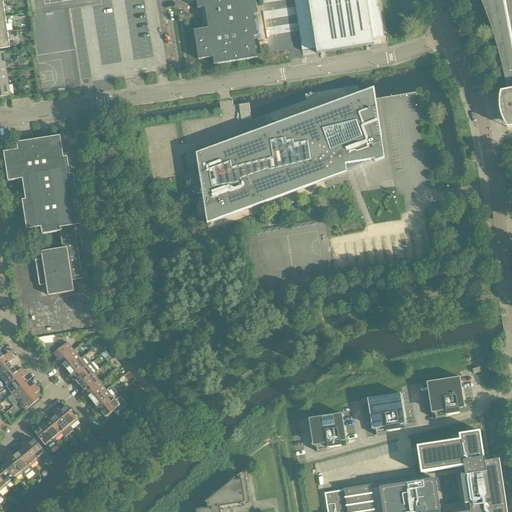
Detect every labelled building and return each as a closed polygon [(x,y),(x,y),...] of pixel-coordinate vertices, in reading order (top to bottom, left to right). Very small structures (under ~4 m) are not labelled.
[(0,0),(0,49),(10,48),(2,0),(0,0)] [(255,22),(256,21),(256,16),(254,17),(254,15),(258,14),(255,0),(196,0),(198,9),(205,8),(208,28),(194,31),(198,60),(213,58),(214,65),(257,58),(254,37),(258,36),(255,22)] [(293,0),(302,52),(316,49),(317,54),(374,45),(373,40),(382,39),(375,0),(293,0)] [(511,0),(480,0),(486,13),(495,42),(499,54),(502,66),(507,91),(500,93),(499,96),(499,101),(499,105),(499,107),(499,110),(501,115),(503,121),(507,129),(511,127),(511,0)] [(7,74),(0,75),(0,86),(8,85),(7,74)] [(8,85),(0,86),(0,97),(10,96),(10,95),(14,95),(12,85),(9,86),(8,85)] [(273,126),(196,154),(203,193),(203,197),(207,224),(324,182),(347,173),(345,165),(374,160),(375,163),(384,159),(375,99),(373,89),(360,94),(273,126)] [(42,235),(60,232),(63,249),(41,252),(42,259),(35,261),(39,286),(46,285),(48,296),(74,292),(72,281),(83,279),(74,226),(82,225),(74,174),(70,175),(69,169),(70,168),(70,164),(68,164),(67,157),(64,158),(60,136),(17,143),(18,150),(4,152),(8,182),(22,180),(26,200),(22,201),(27,230),(41,228),(42,235)] [(53,364),(55,367),(74,351),(67,343),(60,349),(57,344),(47,352),(51,357),(54,355),(58,360),(53,364)] [(0,365),(12,356),(9,353),(4,357),(0,351),(0,365)] [(63,366),(67,370),(81,359),(74,351),(55,367),(58,370),(63,366)] [(66,379),(68,382),(92,363),(85,355),(81,359),(67,370),(71,375),(66,379)] [(0,365),(0,378),(13,368),(9,363),(14,359),(12,356),(0,365)] [(76,381),(80,386),(93,375),(98,371),(92,363),(68,382),(71,386),(76,381)] [(0,389),(1,391),(6,387),(24,372),(22,369),(17,373),(13,368),(0,378),(0,389)] [(6,387),(12,395),(26,384),(22,379),(27,375),(24,372),(6,387)] [(79,395),(81,398),(100,383),(93,375),(80,386),(84,391),(79,395)] [(430,381),(436,420),(437,420),(435,413),(446,411),(446,415),(445,415),(445,416),(459,413),(458,413),(458,409),(464,408),(465,408),(460,377),(459,378),(431,383),(430,381)] [(89,397),(93,402),(106,391),(100,383),(81,398),(84,401),(89,397)] [(14,407),(19,403),(37,387),(35,384),(30,388),(26,384),(12,395),(8,399),(14,407)] [(37,387),(19,403),(26,411),(39,400),(35,395),(40,390),(37,387)] [(92,411),(94,414),(118,395),(111,387),(106,391),(93,402),(97,407),(92,411)] [(377,436),(376,429),(386,427),(387,431),(386,432),(400,430),(400,429),(399,429),(398,425),(405,424),(405,425),(400,394),(400,395),(371,399),(371,397),(370,397),(377,436)] [(118,395),(94,414),(101,422),(119,407),(121,410),(127,406),(118,395)] [(58,406),(54,408),(70,427),(78,420),(67,407),(62,411),(58,406)] [(55,416),(51,420),(62,434),(65,438),(73,431),(70,427),(54,408),(51,411),(55,416)] [(312,417),(317,452),(318,452),(317,445),(327,444),(328,448),(327,448),(327,449),(341,446),(340,446),(339,442),(345,441),(346,441),(342,414),(341,414),(313,419),(312,417)] [(42,419),(39,422),(54,440),(62,434),(51,420),(46,424),(42,419)] [(40,429),(35,433),(46,447),(50,451),(58,445),(56,442),(54,440),(39,422),(36,424),(40,429)] [(328,511),(506,511),(499,460),(484,462),(479,432),(459,435),(460,440),(417,447),(421,473),(464,466),(466,475),(461,476),(466,504),(470,503),(471,511),(440,511),(436,479),(379,487),(382,511),(374,511),(370,485),(343,489),(343,491),(325,494),(328,511)] [(26,439),(23,442),(38,460),(39,462),(42,465),(50,458),(46,453),(35,440),(30,444),(26,439)] [(23,449),(19,453),(30,467),(38,460),(23,442),(19,444),(23,449)] [(10,452),(7,455),(22,473),(25,477),(33,471),(30,467),(19,453),(14,457),(10,452)] [(8,462),(3,466),(14,480),(22,473),(7,455),(4,457),(8,462)] [(0,478),(6,486),(14,480),(3,466),(0,468),(0,478)] [(244,471),(205,502),(205,503),(207,503),(208,508),(196,510),(196,511),(231,511),(231,510),(241,509),(241,504),(249,503),(244,470),(244,471)]
